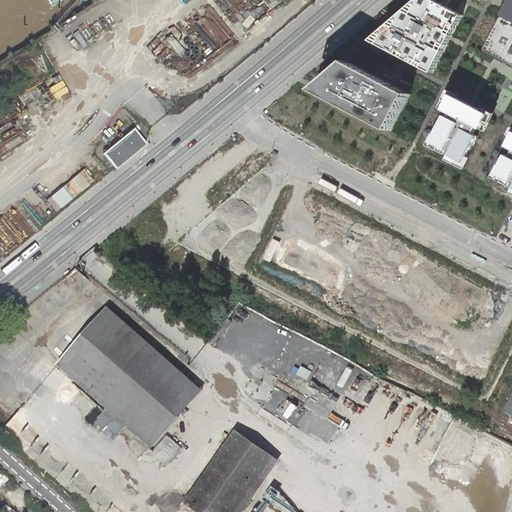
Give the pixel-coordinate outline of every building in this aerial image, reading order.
[(463,17),(428,0),(420,0),(372,42),(433,74),(463,17)] [(511,0),(507,0),(481,53),(511,68),(511,0)] [(410,95),(347,62),(313,90),(391,131),(410,95)] [(496,113),(450,90),(440,109),(446,112),(430,145),(451,156),(449,160),(465,168),(481,137),(475,134),(478,129),(486,133),(496,113)] [(133,129),(103,154),(116,169),(145,145),(133,129)] [(511,137),(508,145),(511,147),(511,158),(508,156),(497,177),(511,184),(511,191),(511,193),(511,137)] [(488,400),(511,347),(511,284),(428,246),(420,236),(305,183),(303,185),(262,166),(242,182),(241,183),(214,206),(211,211),(174,241),(171,249),(185,266),(441,384),(445,380),(488,400)] [(70,180),(79,191),(92,180),(82,169),(70,180)] [(60,186),(48,196),(58,208),(70,198),(60,186)] [(108,307),(58,364),(152,446),(202,390),(108,307)] [(285,432),(291,421),(277,413),(271,424),(285,432)] [(201,511),(235,511),(274,458),(236,431),(186,501),(201,511)] [(405,502),(425,511),(444,511),(448,506),(411,489),(405,502)]
